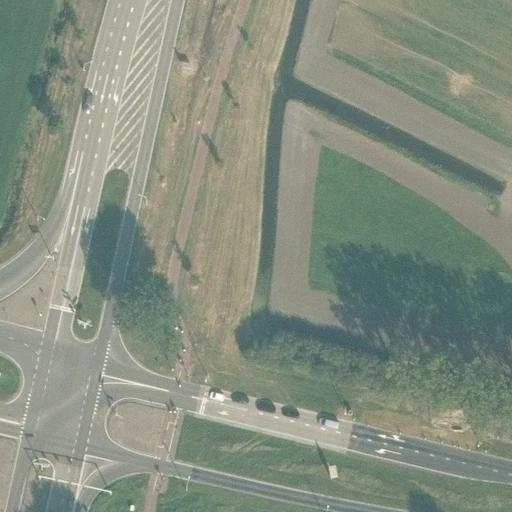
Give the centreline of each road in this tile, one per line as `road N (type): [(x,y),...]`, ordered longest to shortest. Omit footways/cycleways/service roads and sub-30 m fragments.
road 1 (secondary): [(511,469),(174,394),(96,368)]
road 2 (primary): [(96,368),(174,0)]
road 3 (secondary): [(79,446),(374,511)]
road 4 (secondary): [(96,115),(50,353)]
road 5 (primary): [(96,115),(76,150),(54,231),(31,262),(0,284)]
